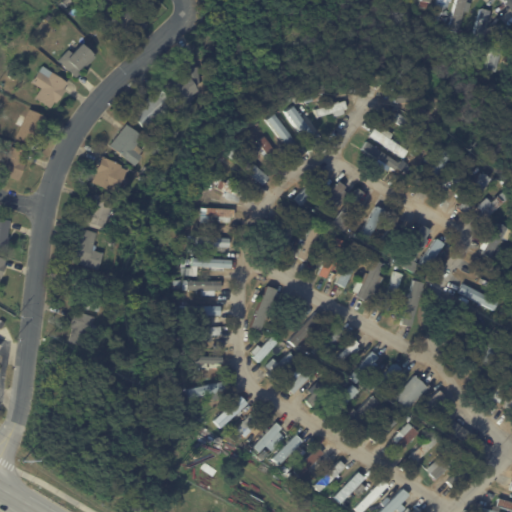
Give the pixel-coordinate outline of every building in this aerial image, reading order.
[(116,0),(106,12),(92,0),(116,0)] [(421,0),(421,7),(429,8),(430,0),(421,0)] [(444,0),(441,16),(433,14),(436,0),(444,0)] [(470,0),(467,13),(462,12),(456,35),(447,32),(454,0),(470,0)] [(128,31),(116,18),(130,6),(148,26),(134,38),(128,31)] [(484,27),(477,56),(479,57),(480,59),(480,61),(479,65),(473,63),(475,55),(467,53),(478,9),(488,12),(484,27)] [(504,40),(506,41),(504,53),(500,52),(496,73),(488,71),(497,27),(505,29),(502,40),(504,40)] [(88,64),(75,78),(58,61),(67,52),(71,55),(81,44),(95,57),(88,64)] [(413,71),(392,92),(387,87),(392,83),(388,78),(396,70),(400,75),(409,66),(413,71)] [(50,71),(68,83),(65,88),(66,89),(57,104),(54,102),(50,108),(35,99),(41,89),(32,83),(43,67),(50,71)] [(199,89),(201,92),(194,96),(199,104),(184,113),(167,85),(188,72),(187,69),(200,68),(203,89),(199,89)] [(9,76),(12,72),(18,76),(15,80),(9,76)] [(155,99),(164,91),(175,104),(167,110),(170,115),(160,124),(156,120),(145,130),(134,118),(147,106),(144,102),(151,97),(154,100),(155,99)] [(422,102),(395,103),(394,95),(421,93),(422,102)] [(305,98),(313,96),(314,102),(306,104),(305,98)] [(295,99),(303,97),(304,103),(296,105),(295,99)] [(346,101),(349,109),(345,110),(346,115),(334,118),(333,114),(318,118),(315,110),(318,110),(317,104),(333,99),(335,105),(346,101)] [(313,148),(312,148),(284,112),(292,107),(319,143),(313,148)] [(48,119),(46,124),(43,122),(33,146),(16,138),(21,127),(17,125),(21,114),(26,116),(29,110),(48,119)] [(393,119),(398,112),(406,117),(409,112),(414,116),(411,121),(425,129),(420,136),(393,119)] [(300,149),(293,155),(266,119),(274,114),(301,149),(300,149)] [(118,153),(110,147),(127,125),(144,138),(138,146),(144,151),(140,156),(143,159),(137,167),(118,153)] [(404,158),(369,135),(374,128),(379,132),(382,127),(393,134),(390,138),(409,151),(404,158)] [(275,161),(274,162),(271,159),(263,164),(256,154),(264,149),(259,141),(265,137),(280,157),(275,161)] [(391,178),(353,152),(361,140),(369,146),(367,150),(396,169),(391,178)] [(28,154),(25,162),(27,163),(20,182),(0,174),(0,155),(1,153),(8,156),(11,147),(29,154),(28,154)] [(267,182),(263,187),(228,156),(235,148),(270,179),(267,182)] [(93,184),(98,173),(96,173),(103,157),(106,159),(123,167),(122,168),(128,171),(117,195),(93,184)] [(443,162),(434,178),(430,175),(432,171),(429,168),(434,160),(438,162),(439,159),(443,162)] [(464,172),(456,186),(451,184),(449,186),(443,182),(453,165),(464,172)] [(490,178),(464,212),(457,206),(483,172),(490,178)] [(317,175),(324,181),(301,206),(294,200),(317,175)] [(248,198),(247,201),(239,197),(237,203),(226,198),(228,193),(216,188),(219,181),(250,193),(248,198)] [(339,181),(346,187),(343,190),(348,193),(340,203),(335,199),(324,213),(317,207),(338,181),(339,181)] [(361,192),(363,194),(340,226),(334,222),(357,189),(361,192)] [(95,202),(97,195),(115,201),(105,232),(81,224),(85,212),(87,213),(89,208),(93,209),(95,202)] [(484,221),(479,214),(499,196),(505,203),(484,221)] [(376,206),(384,211),(366,240),(358,235),(376,206)] [(231,218),(230,223),(218,222),(218,217),(206,216),(206,208),(235,209),(234,218),(231,218)] [(0,219),(11,221),(8,238),(10,239),(8,254),(0,252),(0,219)] [(394,223),(400,226),(382,252),(375,247),(393,222),(394,223)] [(507,228),(490,258),(482,253),(499,223),(507,228)] [(292,229),(284,225),(276,243),(285,247),(292,229)] [(424,227),(429,230),(404,269),(397,264),(422,225),(424,227)] [(321,231),(306,263),(298,258),(302,251),(296,248),(300,239),(306,242),(313,227),(321,231)] [(106,254),(100,271),(73,263),(84,229),(98,234),(92,250),(106,254)] [(342,241),(326,278),(318,275),(321,269),(315,266),(320,255),(326,258),(335,237),(342,241)] [(230,239),(230,247),(226,247),(225,251),(217,251),(217,246),(198,245),(199,238),(230,239)] [(443,246),(425,270),(418,265),(435,240),(443,246)] [(345,289),(338,286),(354,253),(350,252),(353,245),(365,250),(347,290),(345,289)] [(229,268),(192,266),(192,258),(231,260),(231,268),(229,268)] [(497,258),(502,262),(497,269),(491,265),(497,258)] [(382,278),(370,304),(356,297),(358,294),(352,291),(356,281),(360,283),(364,273),(368,274),(374,260),(383,264),(378,276),(382,278)] [(402,274),(388,310),(380,308),(382,303),(378,301),(380,294),(385,296),(394,271),(402,274)] [(488,278),(491,271),(500,276),(496,283),(488,278)] [(101,314),(76,309),(83,275),(89,276),(88,281),(107,284),(101,314)] [(486,281),(495,286),(493,290),(479,283),(482,279),(486,281)] [(217,290),(186,289),(186,280),(220,281),(219,290),(217,290)] [(331,290),(325,288),(329,280),(334,283),(331,290)] [(110,281),(116,283),(114,291),(108,290),(110,281)] [(415,282),(422,284),(410,328),(400,325),(404,312),(398,311),(400,303),(406,305),(413,281),(415,282)] [(482,305),(458,292),(462,284),(498,302),(493,311),(482,305)] [(277,287),(283,292),(257,323),(250,317),(277,287)] [(221,314),(221,315),(185,315),(185,314),(176,314),(176,306),(221,306),(221,314)] [(490,334),(485,342),(473,334),(472,337),(467,333),(469,331),(452,319),(460,307),(475,318),(472,321),(490,334)] [(95,327),(88,349),(70,343),(74,330),(72,329),(77,313),(97,319),(95,327)] [(318,320),(320,322),(296,346),(290,340),(313,316),(318,320)] [(221,327),(222,335),(181,338),(180,330),(221,326),(221,327)] [(336,329),(341,334),(318,358),(312,351),(334,327),(336,329)] [(259,363),(252,357),(254,355),(250,352),(257,345),(261,348),(271,337),(277,342),(259,363)] [(358,344),(359,344),(357,346),(360,349),(354,356),(351,353),(341,364),(335,359),(353,339),(358,344)] [(482,385),(473,379),(492,345),(487,342),(488,340),(502,347),(485,378),(487,380),(483,385),(482,385)] [(272,380),(266,374),(269,371),(265,365),(273,358),(278,363),(290,352),(295,359),(272,380)] [(371,352),(378,358),(355,384),(349,377),(371,352)] [(212,368),(212,356),(196,355),(195,367),(212,368)] [(398,366),(404,372),(396,380),(393,377),(379,392),(373,387),(395,363),(398,366)] [(315,372),(293,395),(287,389),(308,366),(315,372)] [(511,377),(501,404),(493,401),(496,395),(491,394),(496,382),(501,384),(507,370),(511,372),(511,377)] [(427,388),(407,410),(394,398),(414,376),(427,388)] [(229,381),(230,389),(190,398),(188,389),(228,380),(229,381)] [(309,405),(304,400),(310,395),(306,390),(316,380),(325,390),(309,405)] [(345,380),(350,383),(346,388),(342,384),(345,380)] [(359,393),(335,417),(328,410),(337,401),(333,397),(340,390),(344,395),(353,386),(359,393)] [(444,395),(420,418),(415,412),(439,390),(444,395)] [(350,422),(348,420),(351,417),(344,411),(353,402),(359,409),(371,396),(378,402),(354,426),(350,422)] [(242,398),(247,404),(241,409),(246,415),(239,422),(233,416),(220,428),(214,421),(241,397),(242,398)] [(251,416),(258,422),(250,431),(246,428),(238,438),(233,434),(250,415),(251,416)] [(395,423),(375,444),(368,437),(388,416),(395,423)] [(489,447),(452,421),(446,429),(483,456),(489,447)] [(279,427),(281,428),(278,432),(281,435),(273,444),(270,441),(258,453),(252,448),(275,423),(279,427)] [(418,433),(395,456),(389,450),(395,444),(390,440),(408,423),(418,433)] [(474,428),(462,445),(458,442),(458,440),(460,436),(461,437),(467,429),(466,428),(468,425),(469,426),(470,425),(474,428)] [(439,439),(414,463),(409,457),(434,434),(439,439)] [(301,441),(302,441),(278,466),(271,459),(295,435),(301,441)] [(320,451),(323,453),(318,458),(322,462),(313,470),(310,466),(298,477),(293,472),(317,448),(320,451)] [(449,470),(436,481),(427,470),(443,456),(452,467),(449,470)] [(262,462),(246,476),(242,471),(258,457),(262,462)] [(345,466),(346,467),(319,492),(313,486),(340,461),(345,466)] [(453,485),(448,480),(451,478),(447,474),(456,467),(459,470),(469,461),(474,467),(453,485)] [(359,473),(364,479),(340,503),(333,496),(357,472),(359,473)] [(388,485),(361,511),(358,511),(354,508),(382,480),(388,485)] [(301,482),(306,486),(303,490),(298,486),(301,482)] [(408,495),(391,511),(377,511),(402,489),(408,495)] [(353,497),(358,502),(352,508),(346,503),(353,497)] [(511,502),(511,511),(496,506),(498,498),(511,502)]
